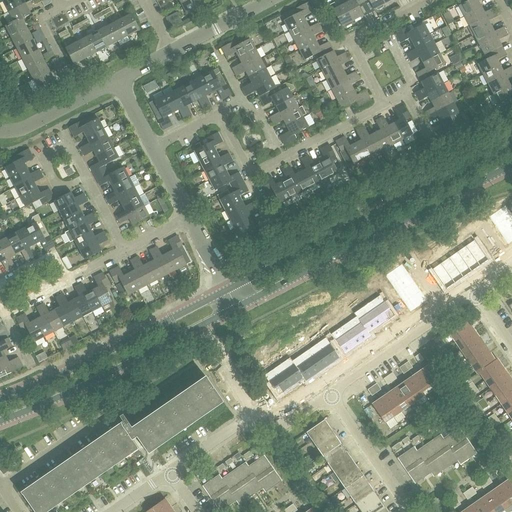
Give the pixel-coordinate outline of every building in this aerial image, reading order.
[(4,0),(3,1),(9,12),(25,3),(23,0),(4,0)] [(200,0),(188,0),(181,4),(187,14),(203,6),(200,0)] [(349,0),(350,1),(344,4),(352,21),(363,16),(359,8),(365,5),(361,0),(349,0)] [(383,7),(383,5),(384,5),(381,0),(361,0),(365,5),(370,2),(374,10),(375,9),(377,11),(383,7)] [(479,0),(470,0),(459,6),(465,16),(481,7),(478,1),(479,0)] [(118,9),(126,5),(124,1),(116,5),(118,9)] [(171,1),(160,7),(163,13),(174,7),(171,1)] [(9,12),(14,22),(15,23),(22,19),(31,15),(25,3),(9,12)] [(284,21),(289,32),(306,23),(303,17),(313,12),(308,3),(296,9),(299,14),(292,17),(290,14),(284,17),(285,20),(284,21)] [(352,21),(344,4),(337,8),(335,3),(325,8),(333,22),(338,19),(342,27),(352,21)] [(485,13),(481,7),(465,16),(470,26),(496,12),(494,8),(485,13)] [(112,12),(110,8),(102,13),(104,16),(112,12)] [(177,12),(166,18),(169,24),(180,18),(177,12)] [(496,12),(470,26),(468,27),(473,37),(475,36),(491,27),(488,21),(498,16),(496,12)] [(119,20),(128,37),(139,31),(131,14),(119,20)] [(29,17),(34,26),(38,24),(33,15),(29,17)] [(15,23),(14,22),(5,27),(11,38),(28,29),(22,19),(15,23)] [(80,24),(82,28),(91,23),(89,19),(80,24)] [(117,42),(128,37),(119,20),(109,26),(117,42)] [(289,32),(294,41),(321,28),(318,23),(309,28),(306,23),(289,32)] [(410,38),(413,43),(429,35),(424,24),(410,32),(408,27),(396,34),(400,43),(410,38)] [(109,26),(98,31),(107,48),(117,42),(109,26)] [(506,31),(504,27),(494,32),(491,27),(475,36),(480,45),(506,31)] [(313,36),(322,31),(321,28),(294,41),(299,51),(316,42),(313,36)] [(11,38),(17,49),(33,40),(28,29),(11,38)] [(69,35),(67,31),(59,35),(61,39),(69,35)] [(96,53),(107,48),(98,31),(88,37),(96,53)] [(508,35),(506,31),(480,45),(485,55),(489,52),(502,46),(498,40),(508,35)] [(429,35),(413,43),(416,49),(407,54),(409,58),(435,44),(429,35)] [(96,53),(88,37),(77,43),(85,59),(96,53)] [(236,52),(239,58),(255,49),(250,39),(236,46),(234,42),(222,48),(226,57),(236,52)] [(39,51),(33,40),(17,49),(22,59),(39,51)] [(314,56),(317,60),(322,58),(333,52),(329,43),(319,47),(316,42),(299,51),(305,61),(314,56)] [(75,65),(85,59),(77,43),(66,48),(75,65)] [(420,57),(423,63),(440,54),(435,44),(409,58),(411,62),(420,57)] [(506,55),(502,46),(489,52),(485,55),(479,58),(475,60),(478,65),(483,75),(500,66),(496,60),(506,55)] [(260,59),(255,49),(239,58),(242,64),(233,69),(234,73),(260,59)] [(22,59),(28,70),(44,61),(39,51),(22,59)] [(317,60),(322,71),(348,57),(346,53),(336,58),(333,52),(322,58),(317,60)] [(416,73),(421,82),(433,76),(431,71),(445,64),(440,54),(423,63),(426,68),(416,73)] [(289,56),(284,59),(287,65),(292,62),(289,56)] [(322,71),(327,80),(344,72),(340,65),(350,60),(348,57),(322,71)] [(52,61),(56,68),(60,66),(56,58),(52,61)] [(265,68),(260,59),(234,73),(236,76),(246,71),(249,77),(265,68)] [(28,70),(33,80),(50,72),(44,61),(28,70)] [(64,74),(60,66),(56,68),(60,76),(64,74)] [(500,66),(483,75),(488,84),(511,71),(511,66),(502,72),(500,66)] [(270,78),(265,68),(249,77),(252,83),(242,88),(245,92),(270,78)] [(218,69),(203,76),(212,93),(217,91),(222,100),(231,95),(218,69)] [(511,76),(511,71),(488,84),(493,94),(510,85),(506,79),(511,76)] [(34,94),(56,83),(50,72),(33,80),(28,83),(34,94)] [(358,76),(356,72),(346,77),(344,72),(327,80),(332,90),(358,76)] [(417,97),(443,84),(438,73),(433,76),(421,82),(425,89),(415,94),(417,97)] [(203,76),(193,81),(207,108),(211,106),(206,96),(212,93),(203,76)] [(332,90),(337,99),(354,90),(350,84),(360,80),(358,76),(332,90)] [(270,78),(245,92),(247,96),(256,91),(259,97),(276,89),(270,78)] [(193,81),(183,86),(192,103),(198,100),(203,110),(207,108),(193,81)] [(285,84),(276,89),(259,97),(264,106),(273,101),(276,107),(293,98),(289,92),(295,89),(293,85),(285,84)] [(429,96),(432,102),(448,93),(443,84),(417,97),(419,101),(429,96)] [(511,89),(510,85),(493,94),(498,104),(511,96),(511,89)] [(192,103),(183,86),(174,91),(187,118),(191,116),(186,106),(192,103)] [(357,96),(354,90),(337,99),(342,109),(356,101),(359,107),(371,100),(366,91),(357,96)] [(174,91),(164,96),(173,113),(178,110),(183,120),(187,118),(174,91)] [(435,107),(425,112),(427,117),(453,103),(448,93),(432,102),(435,107)] [(173,113),(164,96),(149,104),(163,130),(172,125),(167,116),(173,113)] [(298,108),(293,98),(276,107),(279,113),(270,118),(272,121),(298,108)] [(438,115),(441,121),(458,112),(453,103),(427,117),(429,120),(438,115)] [(302,106),(298,108),(272,121),(274,125),(283,120),(286,126),(303,117),(302,116),(306,114),(302,106)] [(394,123),(402,140),(412,135),(405,120),(410,117),(404,106),(395,111),(400,120),(394,123)] [(319,109),(314,112),(317,118),(318,117),(322,115),(319,109)] [(464,122),(458,112),(441,121),(444,126),(435,131),(440,140),(451,134),(449,130),(464,122)] [(303,117),(286,126),(289,131),(280,136),(285,146),(296,139),(293,135),(308,127),(303,117)] [(383,117),(379,119),(393,145),(402,140),(394,123),(388,126),(383,117)] [(84,127),(81,122),(69,128),(74,137),(84,132),(87,138),(103,129),(98,119),(84,127)] [(380,130),(375,133),(383,150),(393,145),(379,119),(375,121),(380,130)] [(360,129),(374,155),(383,150),(375,133),(369,136),(364,127),(360,129)] [(90,144),(80,149),(82,152),(108,138),(103,129),(87,138),(90,144)] [(361,140),(356,143),(364,160),(374,155),(360,129),(356,131),(361,140)] [(223,142),(218,132),(206,139),(209,144),(194,151),(200,161),(217,152),(214,147),(223,142)] [(356,164),(364,160),(356,143),(350,146),(345,137),(336,142),(342,155),(341,155),(350,171),(357,167),(356,164)] [(94,151),(97,157),(113,148),(108,138),(82,152),(84,156),(94,151)] [(325,159),(319,162),(328,179),(338,174),(335,168),(340,166),(335,156),(330,145),(320,150),(325,159)] [(90,168),(95,177),(107,171),(104,166),(118,158),(113,148),(97,157),(100,163),(90,168)] [(5,168),(10,178),(27,169),(24,163),(33,159),(28,149),(17,155),(19,160),(5,168)] [(220,158),(217,152),(200,161),(205,171),(231,157),(229,153),(220,158)] [(305,158),(319,184),(328,179),(319,162),(314,165),(309,155),(305,158)] [(233,161),(231,157),(205,171),(210,180),(227,171),(224,166),(233,161)] [(306,169),(300,172),(309,189),(319,184),(305,158),(301,160),(306,169)] [(290,166),(286,168),(300,194),(309,189),(300,172),(295,175),(290,166)] [(107,171),(95,177),(100,186),(109,181),(112,187),(129,178),(124,168),(109,175),(107,171)] [(287,179),(281,182),(290,199),(300,194),(286,168),(282,170),(287,179)] [(30,175),(27,169),(10,178),(15,187),(41,174),(39,170),(30,175)] [(232,188),(244,182),(239,172),(230,177),(227,171),(210,180),(215,190),(229,183),(232,188)] [(383,173),(374,177),(377,183),(386,178),(383,173)] [(20,197),(37,188),(34,182),(43,177),(41,174),(15,187),(20,197)] [(271,176),(262,180),(268,192),(273,189),(280,204),(290,199),(281,182),(276,185),(271,176)] [(106,197),(108,201),(134,187),(129,178),(112,187),(115,192),(106,197)] [(248,190),(244,182),(232,188),(234,192),(220,200),(225,210),(242,201),(239,195),(248,190)] [(352,186),(337,193),(340,198),(354,190),(352,186)] [(119,200),(122,206),(139,197),(134,187),(108,201),(110,205),(119,200)] [(41,194),(37,188),(20,197),(26,207),(40,199),(43,204),(54,198),(50,189),(41,194)] [(61,198),(54,201),(59,211),(85,198),(83,194),(74,199),(70,190),(60,195),(61,198)] [(116,216),(118,220),(144,207),(139,197),(122,206),(125,211),(116,216)] [(87,201),(85,198),(59,211),(64,221),(81,212),(78,206),(87,201)] [(206,201),(200,204),(203,210),(207,208),(208,205),(206,201)] [(245,206),(242,201),(225,210),(230,220),(256,206),(254,202),(245,206)] [(502,207),(489,217),(496,226),(509,217),(511,215),(505,205),(502,207)] [(230,220),(235,229),(252,220),(249,215),(258,210),(256,206),(230,220)] [(144,207),(118,220),(120,224),(129,219),(133,225),(149,216),(144,207)] [(84,218),(81,212),(64,221),(69,231),(96,217),(94,213),(84,218)] [(509,217),(496,226),(502,235),(511,227),(511,214),(511,215),(509,217)] [(26,228),(35,245),(40,242),(45,251),(55,246),(38,215),(33,218),(31,221),(32,224),(26,228)] [(88,226),(98,221),(96,217),(69,231),(65,233),(70,242),(75,240),(91,231),(88,226)] [(255,226),(252,220),(235,229),(240,239),(255,231),(257,236),(269,230),(264,221),(255,226)] [(511,227),(502,235),(508,244),(511,241),(511,227)] [(29,248),(35,245),(26,228),(16,233),(30,259),(34,257),(29,248)] [(94,237),(91,231),(75,240),(80,249),(106,236),(104,232),(94,237)] [(26,261),(30,259),(16,233),(7,238),(16,255),(21,252),(26,261)] [(108,240),(106,236),(80,249),(85,259),(101,250),(98,245),(108,240)] [(184,248),(178,236),(168,241),(173,250),(168,253),(176,270),(186,265),(179,250),(184,248)] [(10,258),(16,255),(7,238),(0,241),(0,247),(11,269),(15,267),(10,258)] [(475,240),(466,246),(480,266),(489,260),(475,240)] [(466,246),(458,252),(467,266),(472,272),(480,266),(466,246)] [(7,271),(11,269),(0,247),(0,262),(2,262),(7,271)] [(167,275),(176,270),(168,253),(162,256),(157,247),(153,249),(167,275)] [(158,280),(167,275),(153,249),(149,251),(154,260),(149,263),(158,280)] [(458,252),(449,257),(459,271),(463,278),(472,272),(467,266),(458,252)] [(143,266),(138,257),(134,258),(148,285),(158,280),(149,263),(143,266)] [(449,257),(441,263),(450,277),(455,284),(463,278),(459,271),(449,257)] [(135,270),(130,273),(138,290),(148,285),(134,258),(130,261),(135,270)] [(441,263),(432,269),(441,283),(446,290),(455,284),(450,277),(441,263)] [(402,264),(385,275),(392,285),(408,273),(402,264)] [(128,295),(138,290),(130,273),(124,276),(119,267),(110,272),(116,283),(121,281),(128,295)] [(99,287),(93,290),(102,307),(112,301),(104,287),(109,285),(103,273),(94,277),(99,287)] [(408,273),(392,285),(398,294),(414,282),(408,273)] [(414,282),(398,294),(404,303),(420,291),(414,282)] [(92,312),(102,307),(93,290),(87,293),(82,284),(78,286),(92,312)] [(74,300),(83,317),(92,312),(78,286),(75,287),(80,297),(74,300)] [(420,291),(404,303),(407,307),(410,312),(427,300),(424,296),(420,291)] [(73,322),(83,317),(74,300),(68,303),(63,294),(59,296),(73,322)] [(380,295),(371,301),(385,322),(394,316),(380,295)] [(64,327),(73,322),(59,296),(56,298),(61,307),(55,310),(64,327)] [(371,301),(363,307),(377,328),(385,322),(371,301)] [(44,304),(40,306),(54,332),(64,327),(55,310),(49,313),(44,304)] [(41,317),(35,320),(44,337),(54,332),(40,306),(36,308),(41,317)] [(363,307),(354,313),(356,316),(365,328),(369,334),(374,329),(377,328),(363,307)] [(34,342),(44,337),(35,320),(30,323),(25,314),(16,319),(29,343),(33,340),(34,342)] [(356,316),(348,322),(356,334),(362,343),(371,337),(369,334),(365,328),(356,316)] [(474,329),(468,321),(450,334),(455,342),(474,329)] [(92,334),(101,330),(97,322),(88,327),(92,334)] [(348,322),(340,328),(348,339),(354,348),(362,343),(356,334),(348,322)] [(340,328),(331,334),(339,346),(345,355),(354,348),(348,339),(340,328)] [(479,337),(474,329),(455,342),(461,350),(479,337)] [(479,337),(461,350),(466,358),(485,345),(479,337)] [(326,338),(317,344),(325,355),(331,364),(340,358),(334,349),(326,338)] [(0,347),(10,342),(8,339),(0,342),(0,347)] [(437,343),(440,348),(446,344),(443,339),(437,343)] [(3,351),(12,346),(10,342),(0,347),(0,359),(6,357),(3,351)] [(317,344),(308,350),(316,361),(323,370),(331,364),(325,355),(317,344)] [(490,353),(485,345),(466,358),(472,366),(490,353)] [(308,350),(300,355),(308,367),(314,376),(323,370),(316,361),(308,350)] [(444,355),(447,359),(454,355),(450,350),(444,355)] [(478,374),(480,373),(479,372),(496,361),(490,353),(472,366),(478,374)] [(415,357),(420,363),(424,360),(420,354),(415,357)] [(300,355),(292,361),(300,373),(304,378),(306,382),(314,376),(308,367),(300,355)] [(454,355),(447,359),(450,364),(456,359),(454,355)] [(0,359),(0,377),(11,373),(23,367),(18,357),(9,362),(6,357),(0,359)] [(289,358),(281,364),(291,378),(295,384),(304,378),(300,373),(292,361),(289,358)] [(479,372),(480,373),(485,380),(504,368),(498,359),(496,361),(479,372)] [(404,365),(408,371),(413,368),(409,362),(404,365)] [(281,364),(273,370),(287,390),(295,384),(291,378),(281,364)] [(404,365),(400,368),(404,374),(408,371),(404,365)] [(429,365),(421,371),(434,390),(442,384),(429,365)] [(455,370),(458,375),(464,371),(461,366),(455,370)] [(509,376),(504,368),(485,380),(490,388),(509,376)] [(273,370),(264,376),(278,396),(287,390),(273,370)] [(426,395),(434,390),(421,371),(413,377),(426,395)] [(458,375),(461,380),(467,375),(464,371),(458,375)] [(388,376),(393,382),(397,379),(393,373),(388,376)] [(384,379),(388,385),(393,382),(388,376),(384,379)] [(511,379),(509,376),(490,388),(496,396),(511,385),(511,379)] [(413,377),(405,382),(418,401),(426,395),(413,377)] [(223,401),(208,379),(134,430),(123,415),(120,417),(123,422),(121,424),(122,426),(23,495),(34,511),(46,511),(139,448),(136,444),(140,441),(148,453),(223,401)] [(405,382),(396,388),(409,407),(418,401),(405,382)] [(466,386),(469,391),(475,387),(472,382),(466,386)] [(381,390),(377,384),(372,387),(377,393),(381,390)] [(511,397),(511,385),(496,396),(501,404),(511,397)] [(368,390),(372,396),(377,393),(372,387),(368,390)] [(469,391),(473,396),(479,391),(475,387),(469,391)] [(409,407),(396,388),(388,394),(401,412),(409,407)] [(388,394),(380,399),(393,418),(401,412),(388,394)] [(511,408),(511,397),(501,404),(507,412),(511,408)] [(477,402),(480,407),(486,403),(483,398),(477,402)] [(385,423),(393,418),(380,399),(372,405),(385,423)] [(490,407),(486,403),(480,407),(483,411),(490,407)] [(488,418),(491,423),(497,418),(494,414),(488,418)] [(501,423),(497,418),(491,423),(494,427),(501,423)] [(306,433),(312,441),(331,429),(325,420),(306,433)] [(451,433),(469,459),(477,454),(459,428),(451,433)] [(312,441),(318,449),(336,437),(331,429),(312,441)] [(499,434),(502,439),(508,434),(505,430),(499,434)] [(461,465),(469,459),(451,433),(444,439),(443,439),(458,460),(458,461),(461,465)] [(450,466),(458,461),(458,460),(443,439),(444,439),(441,434),(433,440),(450,466)] [(511,439),(508,434),(502,439),(505,443),(511,439)] [(323,457),(342,445),(336,437),(318,449),(323,457)] [(442,471),(450,466),(433,440),(425,446),(442,471)] [(294,441),(290,445),(293,450),(298,446),(294,441)] [(323,457),(329,465),(347,453),(342,445),(323,457)] [(434,477),(442,471),(425,446),(417,451),(432,473),(431,473),(434,477)] [(415,447),(406,453),(424,478),(431,473),(432,473),(417,451),(415,447)] [(329,465),(334,473),(353,460),(347,453),(329,465)] [(415,484),(424,478),(406,453),(397,459),(415,484)] [(265,456),(256,462),(274,487),(282,481),(265,456)] [(358,468),(353,460),(334,473),(339,481),(358,468)] [(0,462),(0,468),(4,474),(9,470),(3,461),(0,462)] [(246,462),(238,468),(255,494),(263,489),(248,467),(249,467),(246,462)] [(263,489),(266,493),(274,487),(256,462),(249,467),(248,467),(263,489)] [(238,468),(229,474),(247,500),(255,494),(238,468)] [(339,481),(345,489),(363,476),(358,468),(339,481)] [(495,472),(499,478),(504,475),(500,468),(495,472)] [(229,474),(222,479),(237,501),(236,501),(239,505),(247,500),(229,474)] [(219,475),(211,481),(229,507),(236,501),(237,501),(222,479),(219,475)] [(350,497),(369,484),(363,476),(345,489),(350,497)] [(488,476),(488,477),(484,480),(488,486),(493,482),(488,476)] [(484,489),(488,486),(484,480),(479,483),(484,489)] [(511,485),(508,480),(500,486),(511,503),(511,485)] [(203,486),(220,511),(221,511),(229,507),(211,481),(203,486)] [(350,497),(356,505),(374,492),(369,484),(350,497)] [(505,510),(511,505),(511,503),(500,486),(492,492),(505,510)] [(477,494),(473,487),(468,491),(472,497),(477,494)] [(468,500),(472,497),(468,491),(463,494),(468,500)] [(356,505),(360,511),(362,511),(380,500),(374,492),(356,505)] [(492,492),(484,497),(494,511),(502,511),(505,510),(492,492)] [(336,495),(330,499),(335,507),(341,503),(336,495)] [(304,506),(309,503),(305,497),(300,500),(304,506)] [(494,511),(484,497),(476,503),(482,511),(494,511)] [(457,499),(452,502),(456,508),(461,505),(457,499)] [(164,511),(171,508),(165,500),(147,511),(164,511)] [(380,500),(362,511),(379,511),(385,508),(380,500)] [(452,511),(456,508),(452,502),(447,505),(452,511)] [(482,511),(476,503),(468,508),(470,511),(482,511)]
